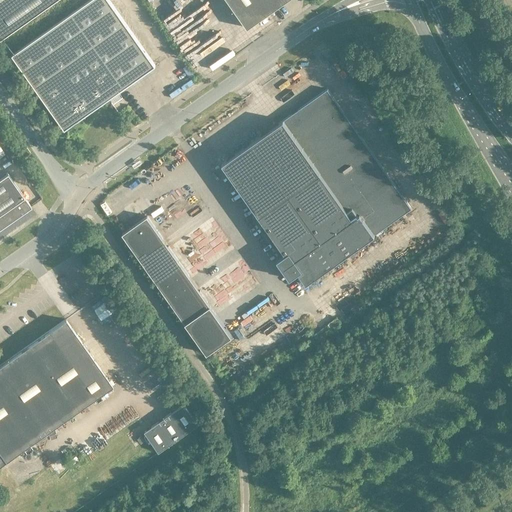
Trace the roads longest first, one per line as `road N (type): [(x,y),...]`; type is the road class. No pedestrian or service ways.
road 1 (unclassified): [(76,199),(128,152),(316,23)]
road 2 (secondary): [(410,0),(457,95),(511,176)]
road 3 (secondary): [(511,128),(438,0)]
road 4 (unclassified): [(76,199),(0,91)]
